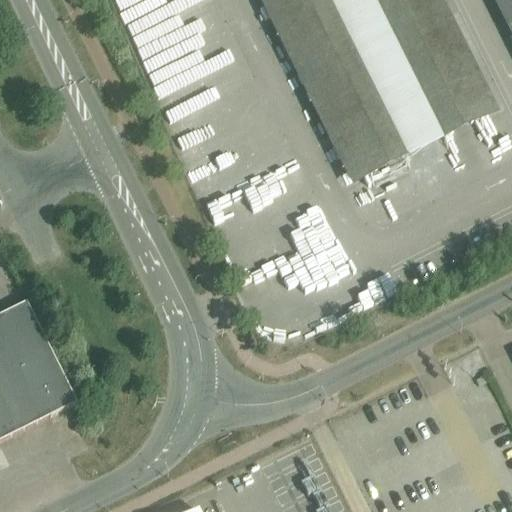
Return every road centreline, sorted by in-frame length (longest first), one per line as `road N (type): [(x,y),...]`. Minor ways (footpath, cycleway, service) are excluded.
road 1 (tertiary): [(511,289),(281,402),(192,400)]
road 2 (secondary): [(192,400),(190,333),(102,149)]
road 3 (secondary): [(61,511),(161,459),(192,400)]
road 4 (secondary): [(102,149),(31,0)]
